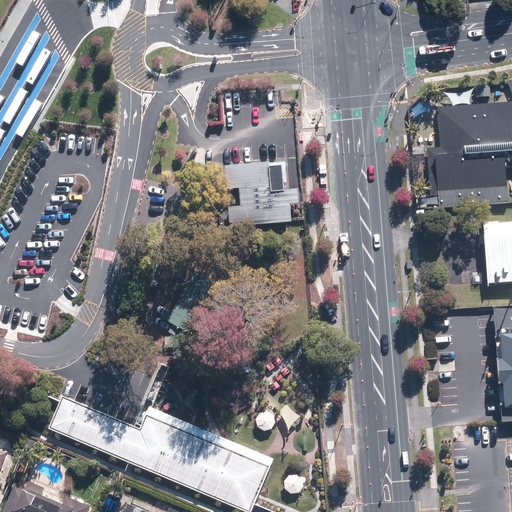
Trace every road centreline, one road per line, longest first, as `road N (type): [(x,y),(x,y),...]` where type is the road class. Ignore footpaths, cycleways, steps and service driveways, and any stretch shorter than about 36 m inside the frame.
road 1 (primary): [(368,57),(404,511)]
road 2 (primary): [(374,511),(337,59)]
road 3 (secondary): [(366,27),(511,17)]
road 4 (secondary): [(511,31),(368,57)]
